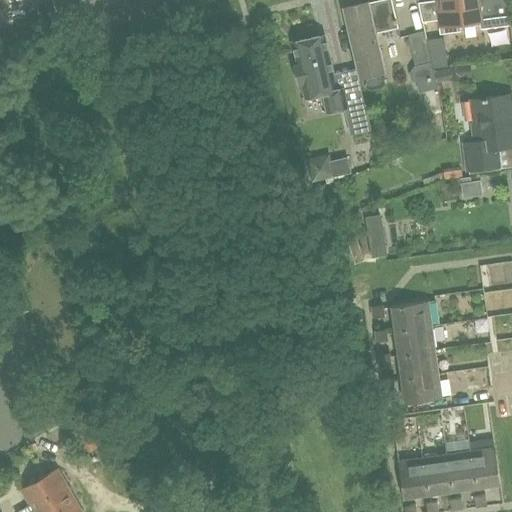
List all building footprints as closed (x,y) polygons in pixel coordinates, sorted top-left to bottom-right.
[(376,32),(398,27),(391,0),(375,0),(342,8),(347,30),(353,57),(359,79),(385,73),(376,32)] [(440,0),(440,1),(444,0),(445,8),(437,9),(439,34),(460,32),(459,24),(479,22),(480,29),(509,26),(506,0),(440,0)] [(438,88),(432,62),(424,31),(408,35),(415,66),(414,66),(410,73),(411,80),(417,83),(419,92),(438,88)] [(327,112),(346,108),(342,89),(336,90),(324,35),(293,42),(298,65),(294,66),(298,82),(302,82),(305,98),(323,94),(327,112)] [(447,66),(446,56),(431,58),(432,62),(433,68),(447,66)] [(500,166),(497,148),(511,145),(511,106),(511,95),(471,100),(477,144),(463,146),(466,170),(500,166)] [(307,162),(312,180),(350,171),(345,152),(307,162)] [(379,213),(365,214),(368,251),(383,249),(379,213)] [(347,241),(355,264),(364,260),(357,238),(347,241)] [(394,331),(431,326),(427,302),(391,307),(394,331)] [(385,317),(383,305),(371,307),(372,318),(385,317)] [(434,350),(431,326),(394,331),(397,355),(434,350)] [(388,340),(386,329),(374,330),(376,342),(388,340)] [(97,370),(117,362),(111,349),(91,357),(97,370)] [(434,350),(397,355),(401,379),(437,374),(434,350)] [(391,364),(389,353),(378,354),(379,366),(391,364)] [(440,398),(437,374),(401,379),(404,403),(440,398)] [(394,389),(392,377),(381,378),(383,390),(394,389)] [(89,426),(79,429),(87,451),(97,447),(89,426)] [(446,454),(451,491),(475,488),(470,451),(467,451),(466,446),(452,448),(451,445),(444,446),(446,454)] [(470,451),(475,488),(499,484),(494,448),(470,451)] [(451,491),(446,454),(422,458),(427,494),(451,491)] [(427,494),(422,458),(397,461),(402,498),(427,494)] [(33,511),(70,491),(57,468),(21,488),(30,505),(17,511),(33,511)] [(82,511),(70,491),(33,511),(82,511)] [(474,497),(476,508),(486,507),(484,495),(474,497)] [(449,500),(451,511),(463,510),(461,498),(449,500)] [(426,503),(426,511),(437,511),(437,502),(426,503)]
